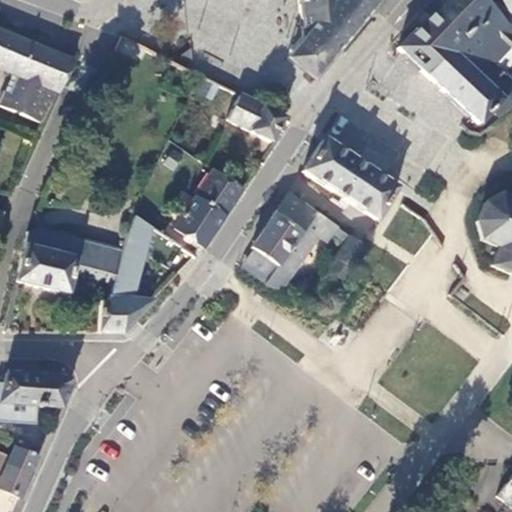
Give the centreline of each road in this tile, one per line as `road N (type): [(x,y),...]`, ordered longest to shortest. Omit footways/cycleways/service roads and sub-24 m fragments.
road 1 (residential): [(328,107),(119,363)]
road 2 (residential): [(0,281),(30,175),(69,93)]
road 3 (residential): [(119,363),(81,404),(32,511)]
road 4 (residential): [(417,0),(328,107)]
road 5 (residential): [(0,350),(76,351),(119,363)]
